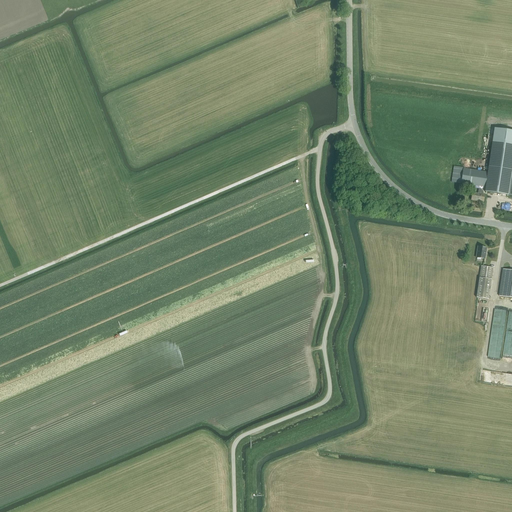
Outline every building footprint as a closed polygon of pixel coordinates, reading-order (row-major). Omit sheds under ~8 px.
[(511,195),(511,144),(493,141),(485,192),(511,195)] [(461,183),(485,187),(488,172),(464,168),(461,183)] [(471,200),(483,202),(484,194),(482,194),(483,191),(479,190),(478,193),(472,193),(471,200)] [(476,258),(485,259),(486,248),(478,247),(476,258)] [(481,266),(479,278),(491,280),(493,268),(481,266)] [(499,296),(511,298),(511,270),(503,269),(499,296)] [(502,314),(491,314),(491,347),(498,347),(498,341),(500,341),(500,335),(502,335),(502,314)] [(488,370),(487,379),(503,381),(504,372),(488,370)]
